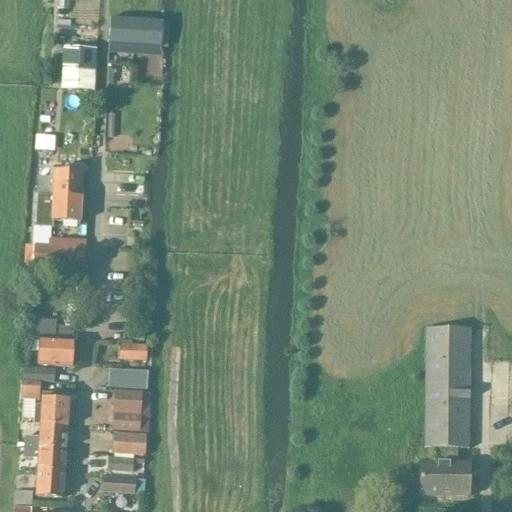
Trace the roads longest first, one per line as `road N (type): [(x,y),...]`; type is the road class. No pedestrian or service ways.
road 1 (residential): [(74,511),(97,153)]
road 2 (track): [(105,0),(97,153)]
